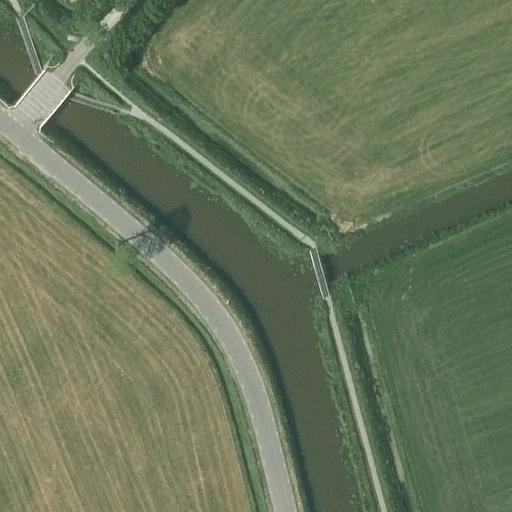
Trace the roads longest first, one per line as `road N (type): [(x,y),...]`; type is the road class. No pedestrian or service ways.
road 1 (secondary): [(285,511),(252,389),(218,319),(140,238),(13,131)]
road 2 (unclassified): [(13,131),(132,0)]
